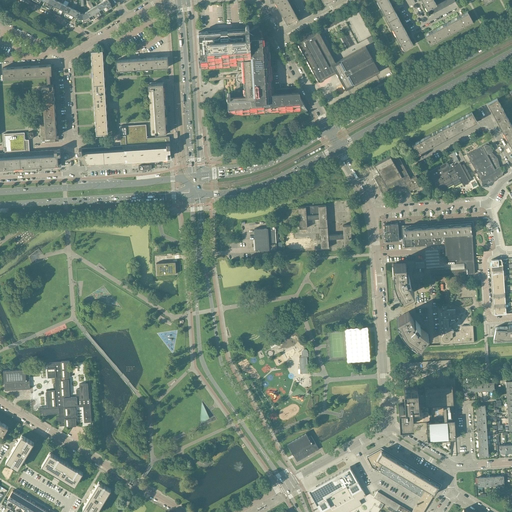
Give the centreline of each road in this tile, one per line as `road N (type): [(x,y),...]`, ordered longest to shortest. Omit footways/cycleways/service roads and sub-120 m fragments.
road 1 (tertiary): [(192,196),(202,364),(283,485)]
road 2 (tertiary): [(292,480),(218,355),(200,195)]
road 3 (residential): [(182,511),(0,402)]
road 4 (secondary): [(511,32),(328,129)]
road 5 (secondary): [(337,147),(511,52)]
road 6 (secondary): [(0,205),(192,196)]
road 7 (secondary): [(178,0),(192,176)]
road 8 (secondary): [(200,176),(187,0)]
road 9 (secondary): [(200,195),(250,190),(337,147)]
road 10 (secondary): [(328,129),(267,162),(200,176)]
road 11 (residential): [(384,376),(376,254)]
